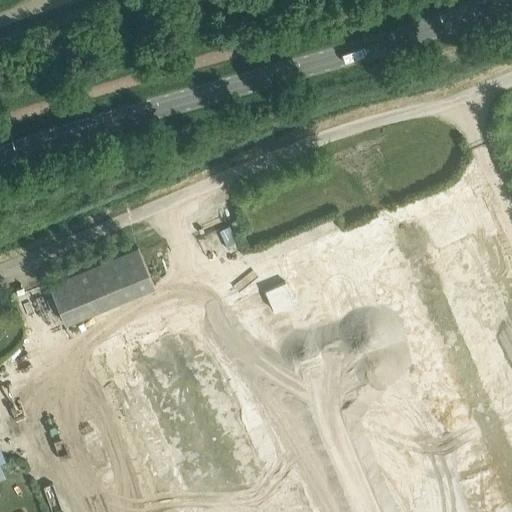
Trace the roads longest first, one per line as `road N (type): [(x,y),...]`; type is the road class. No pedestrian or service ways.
road 1 (tertiary): [(0,159),(511,2)]
road 2 (unknown): [(459,99),(511,240)]
